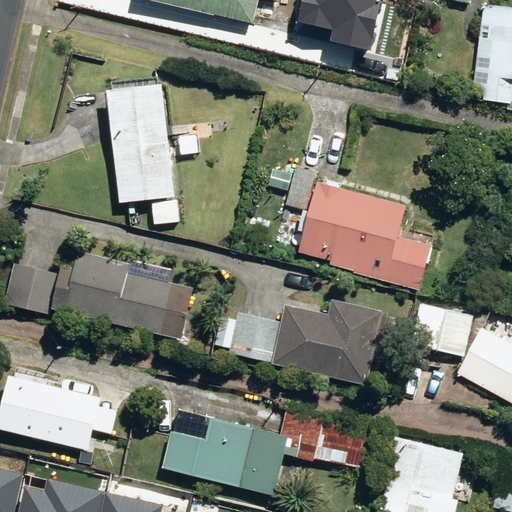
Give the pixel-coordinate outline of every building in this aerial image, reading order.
[(206,38),(267,50),(272,26),(250,21),(254,0),(258,0),(274,3),(274,0),(132,0),(210,16),(206,38)] [(368,0),(365,23),(405,29),(408,0),(368,0)] [(470,100),(511,104),(511,9),(479,5),(470,100)] [(100,94),(114,205),(168,198),(155,86),(100,94)] [(351,275),(417,292),(428,248),(391,238),(399,208),(308,184),(290,256),(351,272),(351,275)] [(148,203),(150,225),(176,224),(174,201),(148,203)] [(45,309),(177,341),(189,290),(123,274),(124,266),(73,254),(69,271),(56,267),(45,309)] [(268,366),(362,387),(379,314),(326,302),(323,316),(281,306),(268,366)] [(408,348),(461,358),(469,315),(417,305),(408,348)] [(237,317),(222,314),(215,345),(230,349),(237,317)] [(454,373),(511,404),(511,346),(479,329),(454,373)] [(0,388),(0,432),(84,452),(89,430),(108,435),(115,404),(3,378),(0,388)] [(157,468),(271,495),(280,456),(311,463),(312,459),(359,470),(368,432),(282,411),(276,438),(209,423),(204,442),(165,433),(157,468)] [(377,510),(383,511),(451,511),(454,502),(447,501),(458,454),(390,438),(380,482),(383,482),(377,510)] [(490,509),(506,511),(511,511),(511,472),(499,470),(490,509)] [(112,511),(118,488),(43,471),(42,477),(29,473),(24,499),(36,502),(33,511),(112,511)] [(315,502),(327,511),(339,497),(327,487),(315,502)] [(268,510),(280,511),(281,503),(269,501),(268,510)]
